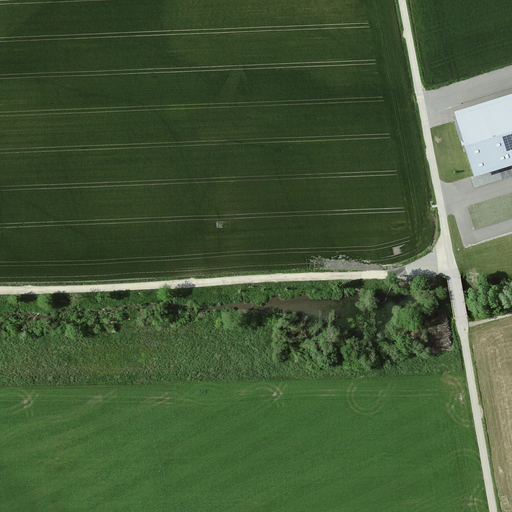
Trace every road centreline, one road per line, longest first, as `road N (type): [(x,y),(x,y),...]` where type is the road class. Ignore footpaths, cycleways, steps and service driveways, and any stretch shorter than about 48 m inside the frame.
road 1 (track): [(448,260),(390,273),(0,289)]
road 2 (track): [(462,327),(491,511)]
road 3 (track): [(448,260),(420,97)]
